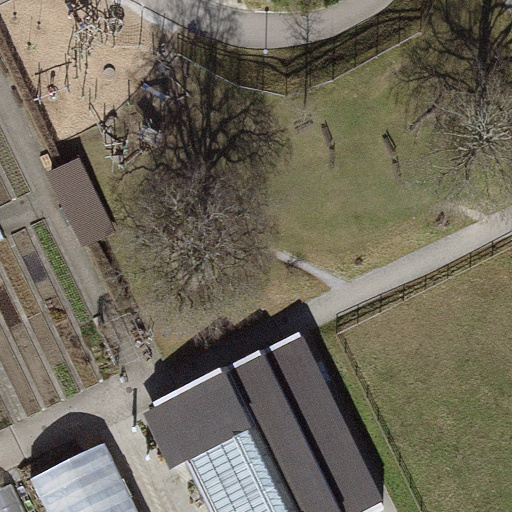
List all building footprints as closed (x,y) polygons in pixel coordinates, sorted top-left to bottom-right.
[(385,511),(309,355),(260,379),(324,511),(385,511)] [(163,397),(138,409),(157,448),(184,435),(189,445),(266,406),(247,368),(169,407),(163,397)] [(317,511),(268,413),(234,429),(274,511),(317,511)] [(270,511),(231,429),(201,444),(232,511),(270,511)] [(183,442),(166,450),(173,464),(138,480),(152,511),(227,511),(196,446),(187,451),(183,442)] [(138,511),(105,444),(30,480),(45,511),(138,511)] [(25,511),(10,482),(0,487),(0,511),(25,511)]
